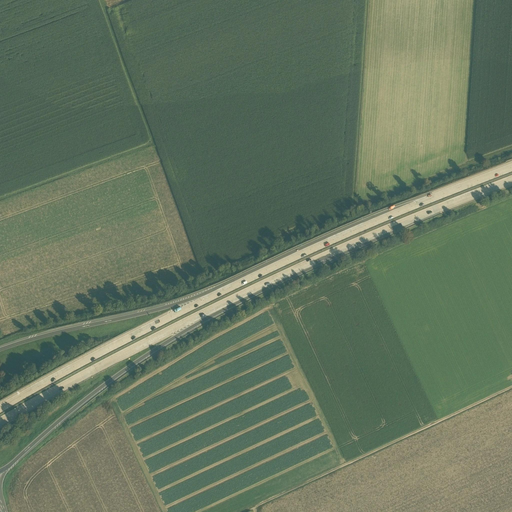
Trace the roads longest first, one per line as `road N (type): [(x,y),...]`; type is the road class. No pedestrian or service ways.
road 1 (track): [(511,146),(354,206),(368,0)]
road 2 (motorway): [(9,467),(126,370),(291,272)]
road 3 (motorway): [(295,259),(0,411)]
road 4 (motorway): [(0,424),(291,272)]
road 5 (motorway): [(295,259),(159,310),(0,349)]
road 6 (track): [(100,0),(199,273)]
road 7 (track): [(253,511),(511,387)]
road 8 (motorway): [(291,272),(511,182)]
road 9 (motorway): [(511,169),(295,259)]
